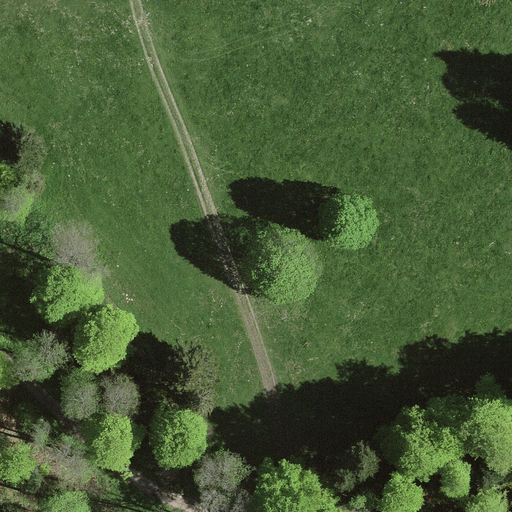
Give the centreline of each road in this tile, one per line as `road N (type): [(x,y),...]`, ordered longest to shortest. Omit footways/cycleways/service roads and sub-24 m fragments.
road 1 (track): [(290,511),(293,449),(138,0)]
road 2 (track): [(0,359),(121,473),(219,511)]
